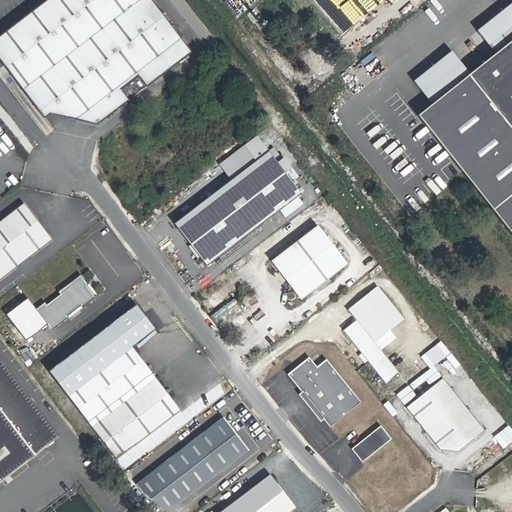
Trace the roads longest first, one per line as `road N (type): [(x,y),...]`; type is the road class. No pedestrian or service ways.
road 1 (unclassified): [(355,511),(242,382),(71,161)]
road 2 (unknown): [(147,0),(186,59),(119,119)]
